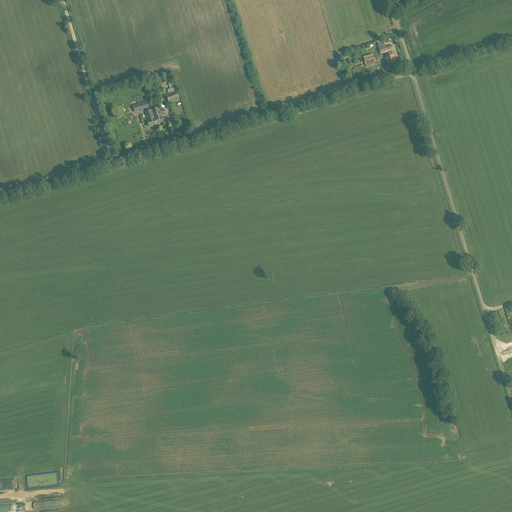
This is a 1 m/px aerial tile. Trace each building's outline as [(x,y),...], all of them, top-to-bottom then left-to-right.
[(383,39),(376,41),(379,49),(380,54),(382,54),(383,58),(385,58),(386,63),(387,63),(388,67),(396,65),(394,60),(395,60),(394,56),(392,51),(391,45),(385,47),(383,39)] [(366,65),(374,63),(373,57),(372,53),(363,56),(364,59),(366,65)] [(169,104),(178,100),(176,92),(166,96),(169,104)] [(132,106),(134,112),(149,108),(147,101),(132,106)] [(153,126),(163,122),(159,109),(151,111),(154,120),(151,121),(153,126)] [(148,127),(153,126),(151,121),(154,120),(151,111),(145,113),(148,122),(147,122),(146,123),(145,123),(145,124),(146,126),(147,127),(148,127)] [(507,328),(511,327),(506,313),(502,314),(507,328)]
